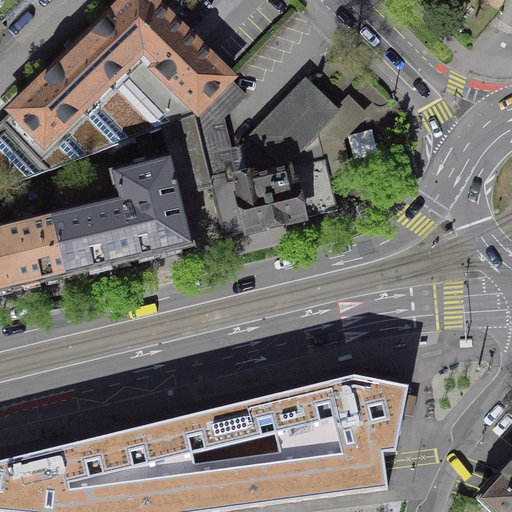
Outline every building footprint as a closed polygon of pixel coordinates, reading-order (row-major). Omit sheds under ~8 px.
[(0,0),(0,19),(3,22),(26,0),(0,0)] [(0,123),(0,189),(162,128),(194,115),(230,79),(192,42),(165,15),(163,14),(149,0),(128,0),(111,17),(63,63),(0,123)] [(216,204),(224,237),(247,231),(247,233),(279,225),(303,220),(303,218),(337,210),(330,182),(348,177),(341,145),(367,119),(349,99),(336,112),(306,83),(243,147),(245,157),(238,158),(239,161),(233,162),(223,118),(245,96),(229,80),(230,79),(194,115),(216,204)] [(215,204),(216,204),(194,115),(162,128),(170,159),(171,159),(180,196),(186,194),(211,188),(215,204)] [(113,173),(134,261),(163,254),(193,247),(182,201),(180,196),(171,159),(170,159),(113,173)] [(134,261),(113,173),(111,173),(118,200),(51,216),(66,277),(100,269),(134,261)] [(51,216),(3,228),(18,289),(25,287),(66,277),(51,216)] [(0,293),(10,291),(18,289),(3,228),(0,228),(0,293)] [(34,455),(0,463),(0,467),(19,479),(16,511),(218,511),(387,490),(386,478),(383,455),(395,453),(408,388),(354,378),(34,455)] [(490,511),(511,511),(511,462),(503,472),(477,500),(490,511)] [(0,511),(16,511),(19,479),(0,467),(0,511)]
